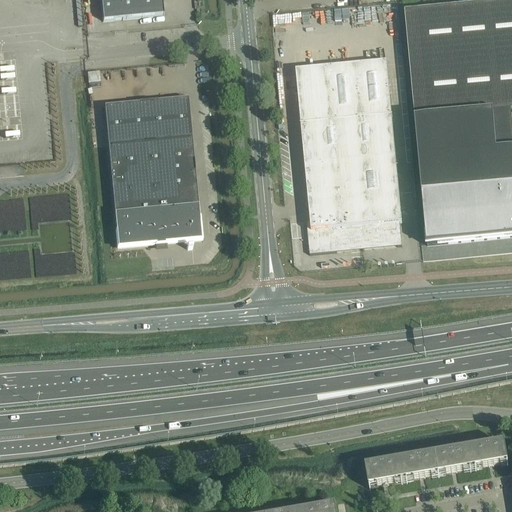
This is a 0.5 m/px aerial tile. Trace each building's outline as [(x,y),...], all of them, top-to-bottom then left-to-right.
[(101,0),(103,22),(164,16),(162,0),(101,0)] [(511,1),(405,12),(415,119),(422,195),(511,186),(511,123),(511,122),(511,110),(511,1)] [(387,63),(306,71),(296,72),(311,224),(307,224),(310,256),(337,253),(337,250),(397,244),(398,248),(402,247),(400,224),(402,224),(387,63)] [(88,72),(90,88),(102,86),(100,71),(88,72)] [(105,107),(117,232),(118,249),(202,241),(188,99),(105,107)] [(511,186),(422,195),(427,247),(511,238),(511,186)] [(504,444),(504,445),(470,451),(473,470),(507,464),(507,466),(508,466),(508,465),(505,444),(504,444)] [(473,470),(470,451),(435,457),(439,476),(473,470)] [(439,476),(435,457),(401,463),(404,482),(439,476)] [(366,468),(366,469),(369,489),(370,489),(370,490),(371,490),(370,488),(404,482),(401,463),(367,469),(366,468)]
